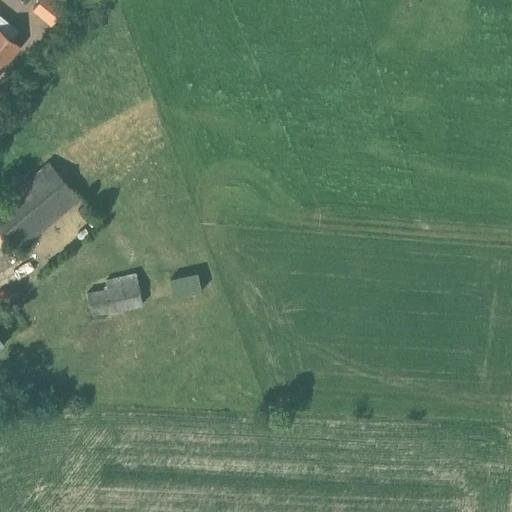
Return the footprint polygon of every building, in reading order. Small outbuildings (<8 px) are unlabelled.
[(43,0),(34,12),(50,24),(65,7),(56,0),(43,0)] [(0,71),(20,46),(0,29),(0,71)] [(0,203),(0,229),(3,233),(19,252),(80,199),(49,163),(0,203)] [(88,293),(90,305),(92,317),(144,306),(137,273),(105,280),(107,289),(88,293)] [(174,297),(203,292),(199,273),(170,279),(174,297)]
